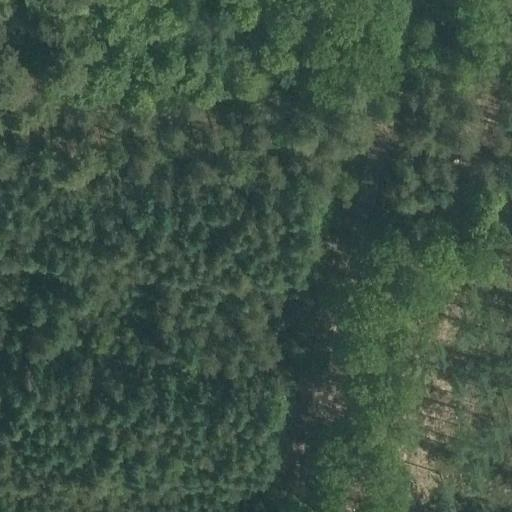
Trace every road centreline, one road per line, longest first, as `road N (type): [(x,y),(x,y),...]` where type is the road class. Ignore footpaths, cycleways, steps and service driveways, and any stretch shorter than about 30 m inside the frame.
road 1 (track): [(403,0),(302,511)]
road 2 (track): [(0,101),(511,137)]
